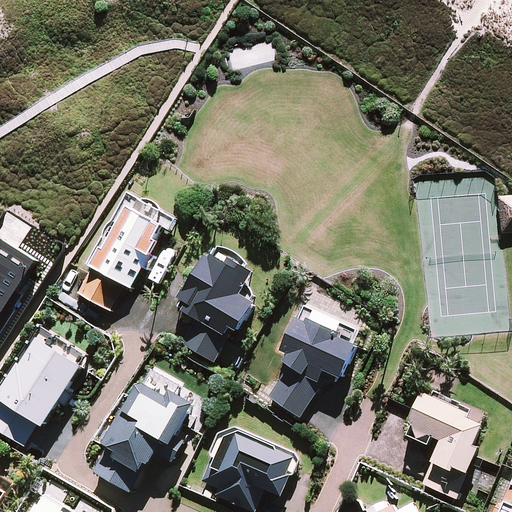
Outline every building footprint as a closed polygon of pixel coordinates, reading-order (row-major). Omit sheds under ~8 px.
[(142,198),(128,190),(89,263),(94,266),(80,292),(113,309),(127,283),(133,286),(144,266),(155,272),(162,260),(151,254),(166,227),(173,231),(180,219),(172,214),(166,211),(165,209),(164,207),(163,205),(162,204),(160,202),(159,201),(157,200),(155,199),(154,198),(152,197),(150,197),(148,197),(146,197),(144,197),(142,198)] [(189,288),(185,286),(180,294),(184,296),(188,298),(183,308),(199,318),(185,342),(215,360),(236,324),(241,327),(258,300),(258,298),(258,297),(258,295),(258,294),(258,292),(257,291),(257,290),(256,288),(256,287),(255,286),(254,284),(253,283),(252,282),(251,281),(250,281),(256,269),(250,266),(249,263),(248,260),(247,258),(246,255),(244,253),(242,251),(239,249),(237,248),(234,247),(232,246),(229,245),(226,245),(223,245),(220,246),(218,246),(213,254),(210,253),(189,288)] [(359,334),(362,328),(309,303),(307,306),(284,348),(290,352),(286,360),(290,362),(270,399),(304,417),(329,369),(342,376),(364,336),(359,334)] [(73,348),(41,327),(0,392),(0,430),(31,450),(46,427),(52,431),(101,353),(79,339),(73,348)] [(187,440),(177,435),(195,403),(186,398),(184,387),(159,373),(149,377),(145,379),(95,467),(132,488),(150,457),(153,459),(158,449),(176,459),(187,440)] [(425,391),(414,417),(416,418),(410,433),(431,442),(435,434),(444,437),(424,483),(457,497),(481,444),(476,442),(486,421),(470,414),(471,411),(425,391)] [(303,459),(301,453),(300,452),(241,426),(222,431),(212,454),(216,455),(205,480),(222,488),(219,495),(256,511),(267,486),(283,493),(292,474),(296,475),(303,459)] [(0,461),(0,460),(0,511),(11,511),(13,509),(6,504),(18,484),(0,473),(0,461)] [(511,511),(511,486),(506,500),(502,498),(495,511),(511,511)] [(70,504),(48,490),(34,511),(70,511),(66,509),(70,504)] [(401,507),(397,502),(377,511),(418,511),(412,501),(401,507)]
